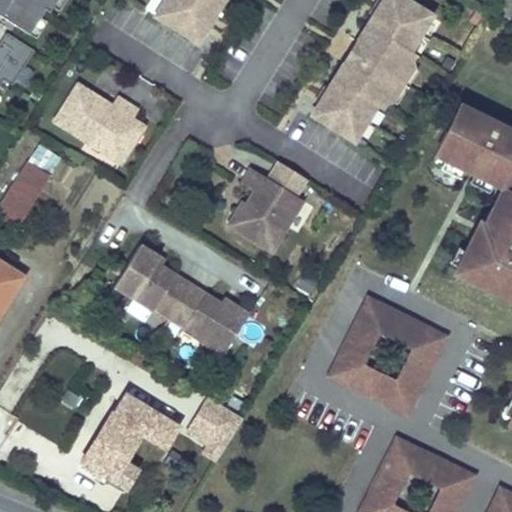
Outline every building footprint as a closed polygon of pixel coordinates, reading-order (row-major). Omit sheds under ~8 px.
[(0,0),(0,16),(26,33),(42,7),(47,10),(53,0),(0,0)] [(161,0),(155,12),(196,37),(218,0),(161,0)] [(343,59),(311,111),(352,136),(373,102),(378,105),(384,94),(406,60),(411,51),(412,50),(407,47),(429,12),(408,0),(379,0),(356,39),(381,55),(368,75),(343,59)] [(11,84),(32,49),(5,32),(0,38),(0,80),(2,78),(11,84)] [(381,55),(356,39),(343,59),(368,75),(381,55)] [(406,60),(384,94),(395,101),(416,67),(406,60)] [(54,120),(109,155),(119,138),(131,146),(144,125),(132,118),(138,109),(117,96),(109,108),(94,99),(96,95),(77,83),(54,120)] [(458,100),(432,152),(442,157),(456,164),(459,159),(463,162),(478,169),(475,174),(499,186),(481,221),(474,235),(469,233),(462,247),(464,249),(456,264),(452,271),(511,301),(511,127),(497,120),(495,124),(484,119),(487,115),(458,100)] [(119,138),(109,155),(121,162),(131,146),(119,138)] [(37,143),(26,160),(48,174),(59,157),(37,143)] [(48,174),(26,160),(0,201),(0,217),(15,226),(48,174)] [(252,205),(247,212),(236,205),(227,221),(270,248),(302,197),(250,165),(241,179),(253,187),(247,197),(245,201),(252,205)] [(241,198),(236,205),(247,212),(252,205),(245,201),(241,198)] [(474,235),(481,221),(476,219),(469,233),(474,235)] [(123,267),(113,282),(131,293),(152,307),(154,304),(169,314),(184,324),(183,325),(204,339),(222,350),(247,310),(232,300),(228,305),(220,299),(160,262),(151,256),(154,251),(139,241),(123,267)] [(154,251),(151,256),(160,262),(163,257),(154,251)] [(0,263),(0,310),(21,276),(0,263)] [(411,414),(449,330),(364,291),(326,375),(411,414)] [(223,295),(220,299),(228,305),(232,300),(223,295)] [(154,403),(128,386),(82,459),(123,486),(138,463),(126,455),(141,432),(163,446),(180,420),(154,403)] [(222,452),(245,416),(211,395),(189,432),(222,452)] [(0,426),(7,430),(14,414),(0,406),(0,426)] [(355,511),(457,511),(477,470),(393,431),(355,511)] [(511,511),(511,490),(496,483),(483,511),(511,511)]
